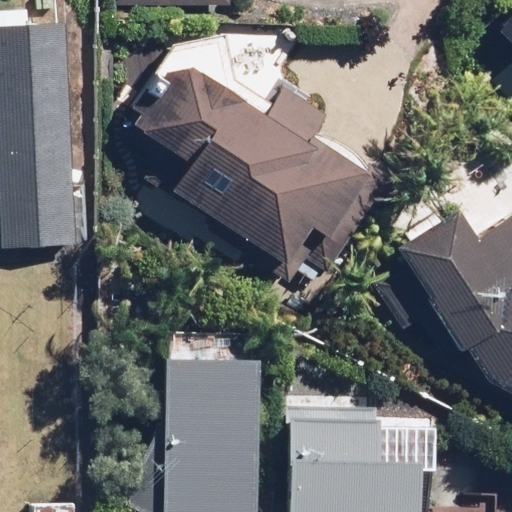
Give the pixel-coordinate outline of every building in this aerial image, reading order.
[(7,6),(8,24),(1,24),(3,246),(79,245),(77,23),(42,23),(41,6),(7,6)] [(511,31),(511,58),(495,73),(511,92),(511,19),(506,24),(511,31)] [(327,228),(345,238),(387,164),(183,47),(128,143),(164,163),(153,182),(215,218),(209,229),(297,279),(327,228)] [(482,344),(492,372),(511,381),(511,220),(495,233),(470,200),(371,277),(410,327),(421,318),(450,359),(482,344)] [(115,494),(167,511),(263,511),(269,349),(176,346),(174,410),(163,410),(115,494)] [(439,511),(442,449),(398,447),(400,409),(305,405),(299,511),(439,511)] [(35,501),(35,511),(87,511),(88,502),(35,501)]
